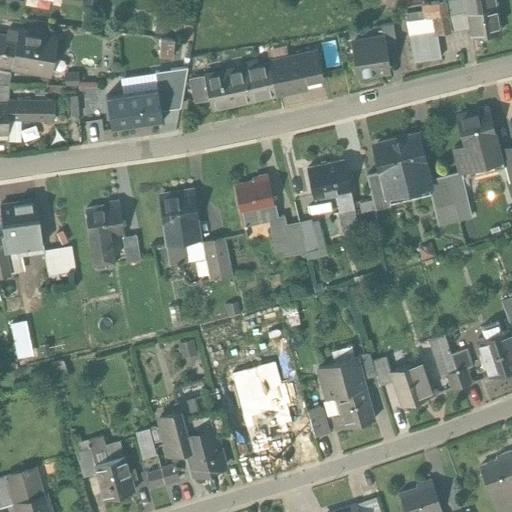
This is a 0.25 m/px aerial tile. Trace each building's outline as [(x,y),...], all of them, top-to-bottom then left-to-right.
[(448,0),(445,1),(447,15),(495,7),(494,0),(448,0)] [(445,1),(422,5),(424,19),(433,17),(447,15),(445,1)] [(447,15),(433,17),(435,33),(436,35),(468,29),(470,38),(500,33),(495,7),(447,15)] [(424,19),(407,21),(413,62),(439,58),(436,35),(433,17),(424,19)] [(392,24),(380,26),(382,38),(384,50),(396,48),(392,24)] [(14,37),(0,34),(0,64),(10,67),(13,54),(16,37),(14,37)] [(37,38),(15,34),(14,37),(16,37),(13,54),(34,58),(37,38)] [(164,35),(164,64),(183,64),(183,35),(164,35)] [(382,38),(352,42),(357,75),(360,75),(361,78),(374,76),(374,73),(387,71),(384,50),(382,38)] [(316,51),(268,61),(276,94),(323,84),(316,51)] [(268,61),(190,77),(194,100),(208,97),(210,108),(276,94),(268,61)] [(157,88),(159,100),(182,97),(187,68),(154,72),(156,88),(157,88)] [(9,73),(0,71),(0,83),(7,84),(9,73)] [(156,88),(106,96),(111,129),(162,122),(159,100),(157,88),(156,88)] [(6,103),(0,103),(0,133),(7,134),(7,120),(53,121),(53,100),(6,100),(6,103)] [(489,107),(480,109),(480,112),(458,118),(465,145),(456,148),(460,168),(496,159),(498,169),(505,167),(501,150),(489,107)] [(408,138),(376,146),(382,171),(388,193),(389,193),(427,184),(427,180),(428,180),(417,134),(407,136),(408,138)] [(511,147),(501,150),(505,167),(509,182),(511,181),(511,147)] [(343,159),(308,168),(315,198),(335,193),(341,217),(356,214),(343,159)] [(382,171),(366,175),(373,206),(391,202),(389,193),(388,193),(382,171)] [(461,172),(448,175),(455,201),(467,198),(461,172)] [(267,175),(258,177),(259,179),(235,185),(245,226),(277,218),(267,175)] [(428,180),(427,180),(427,184),(436,219),(458,213),(455,201),(448,175),(428,180)] [(183,194),(160,198),(171,265),(189,261),(186,241),(200,238),(192,190),(183,191),(183,194)] [(35,200),(0,205),(0,208),(5,233),(1,234),(2,236),(5,250),(42,245),(35,200)] [(109,205),(86,209),(93,255),(110,252),(107,236),(123,233),(118,202),(109,203),(109,205)] [(313,219),(298,223),(305,253),(319,250),(318,242),(324,241),(320,222),(314,223),(313,219)] [(298,223),(271,230),(277,252),(284,251),(286,257),(305,253),(298,223)] [(2,236),(0,235),(0,270),(8,269),(5,250),(2,236)] [(135,235),(122,237),(126,262),(139,260),(135,235)] [(224,238),(202,243),(209,278),(232,273),(224,238)] [(58,247),(45,249),(49,272),(62,270),(58,247)] [(511,335),(510,329),(502,332),(499,322),(483,327),(486,337),(479,339),(490,376),(511,369),(511,335)] [(21,323),(11,325),(19,358),(29,355),(21,323)] [(462,350),(455,330),(444,334),(461,386),(471,383),(466,368),(473,366),(467,348),(462,350)] [(444,333),(429,338),(442,376),(447,375),(452,389),(461,386),(444,334),(444,333)] [(369,353),(356,356),(362,380),(376,376),(371,361),(369,353)] [(356,356),(318,367),(326,398),(333,396),(358,388),(356,382),(362,380),(356,356)] [(386,357),(371,361),(376,376),(378,383),(392,379),(390,374),(392,374),(390,369),(386,357)] [(420,360),(390,369),(392,374),(390,374),(392,379),(401,405),(435,394),(432,386),(429,387),(420,360)] [(358,388),(333,396),(339,416),(333,417),(336,429),(374,418),(365,386),(358,388)] [(223,406),(208,411),(215,434),(230,430),(226,415),(223,406)] [(321,408),(307,411),(310,421),(314,436),(328,432),(321,408)] [(244,418),(243,418),(248,434),(254,453),(284,445),(273,409),(244,418)] [(208,411),(181,419),(178,411),(157,418),(168,455),(187,449),(195,474),(224,465),(215,434),(208,411)] [(242,411),(226,415),(230,430),(233,439),(248,434),(243,418),(244,418),(242,411)] [(310,421),(300,424),(304,439),(314,436),(310,421)] [(124,456),(109,460),(105,446),(91,450),(97,472),(104,499),(133,492),(124,456)] [(91,450),(76,453),(82,476),(97,472),(91,450)] [(503,458),(480,467),(491,493),(492,493),(507,487),(511,485),(511,456),(510,451),(502,455),(503,458)] [(174,465),(160,468),(164,482),(178,479),(174,465)] [(160,468),(146,472),(150,486),(164,482),(160,468)] [(24,479),(0,486),(0,510),(16,506),(15,504),(30,499),(24,479)] [(422,487),(399,495),(404,511),(440,511),(431,481),(421,485),(422,487)] [(511,500),(507,487),(492,493),(499,511),(502,511),(511,508),(511,500)] [(30,499),(15,504),(16,506),(17,511),(48,511),(44,496),(30,499)]
